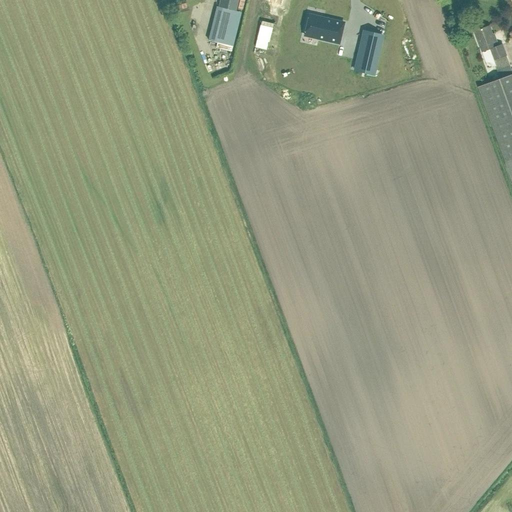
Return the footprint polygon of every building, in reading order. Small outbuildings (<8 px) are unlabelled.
[(235,11),(237,0),(219,0),(218,7),(235,11)] [(211,15),(218,39),(229,35),(225,22),(217,24),(215,18),(218,17),(217,13),(211,15)] [(344,23),(321,18),(320,22),(315,21),(307,19),(305,30),(317,33),(316,38),(339,43),(344,23)] [(489,68),(496,65),(498,70),(511,66),(503,44),(499,45),(495,34),(493,34),(490,26),(475,31),(483,52),(489,68)] [(382,36),(363,31),(354,70),(373,75),(382,36)] [(511,74),(478,87),(511,179),(511,74)]
